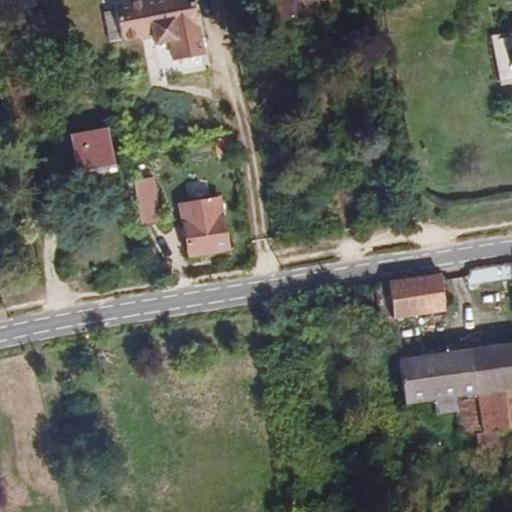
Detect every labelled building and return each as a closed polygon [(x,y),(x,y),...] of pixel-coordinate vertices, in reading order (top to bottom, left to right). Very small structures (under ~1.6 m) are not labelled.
[(203,56),(192,0),(147,0),(114,6),(115,11),(104,13),(109,43),(121,41),(153,35),(154,45),(169,42),(173,62),(203,56)] [(308,9),(332,5),(330,0),(276,0),(280,20),(309,14),(308,9)] [(499,80),(511,77),(511,41),(511,36),(492,41),(499,80)] [(70,135),(78,175),(116,168),(108,128),(70,135)] [(134,191),(140,222),(160,217),(154,188),(134,191)] [(180,205),(188,256),(228,250),(220,200),(180,205)] [(511,269),(511,265),(469,271),(469,273),(468,275),(467,277),(468,286),(511,279),(511,269)] [(389,283),(393,320),(446,312),(440,275),(389,283)] [(375,285),(381,337),(396,335),(394,320),(393,320),(389,283),(375,285)] [(511,343),(399,359),(405,406),(435,401),(437,415),(458,412),(456,398),(479,395),(485,435),(511,431),(511,343)] [(476,436),(485,435),(479,395),(456,398),(462,438),(476,436)] [(485,435),(476,436),(478,454),(511,449),(511,433),(511,431),(485,435)]
